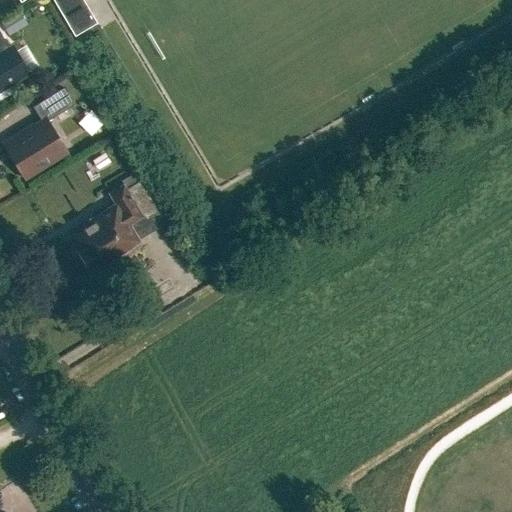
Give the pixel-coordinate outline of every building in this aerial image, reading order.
[(83,0),(52,0),(74,36),(96,22),(83,0)] [(1,22),(8,33),(26,22),(19,10),(1,22)] [(10,48),(0,31),(0,88),(28,72),(12,46),(10,48)] [(65,151),(46,121),(73,104),(63,88),(32,107),(42,122),(34,127),(32,125),(20,133),(22,135),(5,145),(24,176),(65,151)] [(165,222),(139,179),(125,187),(124,185),(110,193),(116,204),(91,219),(93,223),(70,237),(91,271),(142,239),(141,237),(165,222)]
